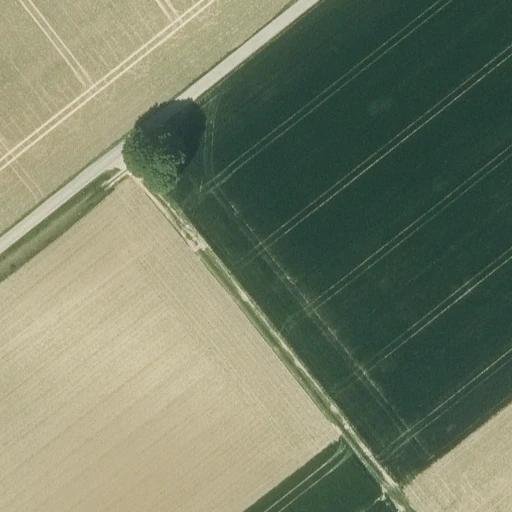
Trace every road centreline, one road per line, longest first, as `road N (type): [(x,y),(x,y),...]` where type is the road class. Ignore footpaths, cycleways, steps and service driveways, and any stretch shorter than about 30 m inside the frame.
road 1 (track): [(121,150),(409,511)]
road 2 (track): [(309,0),(0,246)]
